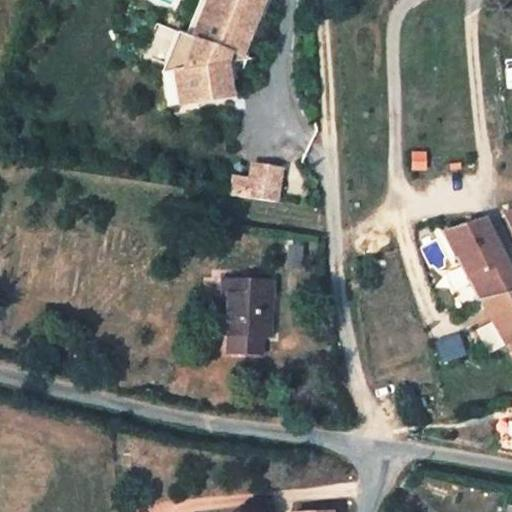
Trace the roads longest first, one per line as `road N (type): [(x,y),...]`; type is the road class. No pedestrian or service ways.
road 1 (residential): [(322,0),(337,286),(376,452)]
road 2 (residential): [(376,452),(0,380)]
road 3 (residential): [(511,470),(376,452)]
